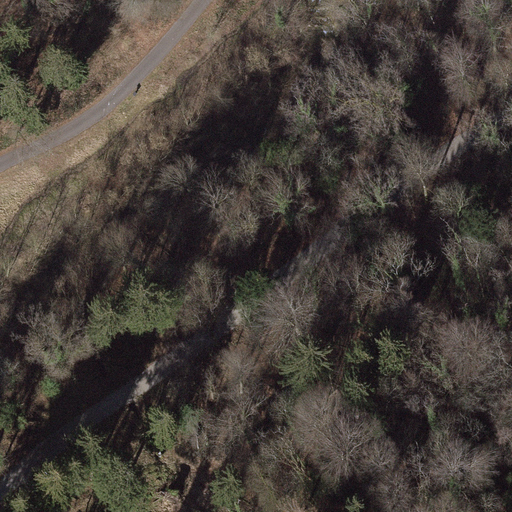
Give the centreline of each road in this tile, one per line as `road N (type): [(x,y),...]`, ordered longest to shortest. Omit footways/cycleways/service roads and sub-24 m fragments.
road 1 (track): [(0,490),(417,175),(511,114)]
road 2 (track): [(0,164),(103,107),(203,0)]
